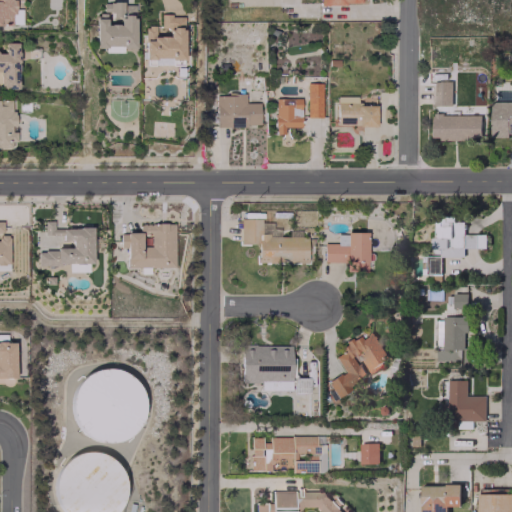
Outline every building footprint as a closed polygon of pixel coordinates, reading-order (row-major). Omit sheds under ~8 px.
[(0,0),(0,24),(12,24),(12,14),(14,14),(13,0),(0,0)] [(102,13),(94,13),(94,47),(102,47),(102,52),(121,52),(121,48),(133,48),(134,2),(102,2),(102,13)] [(182,15),(159,15),(159,28),(167,28),(167,36),(154,36),(154,25),(143,25),(143,58),(182,58),(182,15)] [(0,88),(17,88),(17,42),(3,42),(3,52),(0,52),(0,88)] [(451,81),(432,81),(432,105),(451,106),(451,81)] [(321,83),(306,83),(305,117),(321,117),(321,83)] [(258,102),(245,103),(245,93),(214,93),(215,126),(259,125),(258,102)] [(375,125),(375,104),(356,103),(356,96),(336,96),(336,124),(375,125)] [(300,98),(273,98),(273,134),(282,134),(282,126),(299,127),(300,98)] [(0,147),(14,147),(15,128),(14,128),(15,111),(10,111),(10,102),(0,101),(0,147)] [(511,101),(489,102),(490,137),(508,137),(508,136),(511,135),(511,101)] [(481,115),(432,114),(432,139),(480,139),(481,115)] [(484,248),(484,234),(463,234),(463,222),(454,221),(454,216),(445,216),(445,221),(433,221),(433,256),(463,256),(463,248),(484,248)] [(0,264),(9,264),(8,235),(0,235),(0,231),(2,232),(2,220),(0,220),(0,264)] [(91,227),(52,227),(52,220),(43,220),(43,234),(61,234),(61,240),(70,240),(70,249),(36,249),(36,265),(67,265),(67,272),(88,271),(87,264),(91,264),(91,227)] [(174,267),(174,223),(139,223),(139,232),(119,232),(119,248),(125,248),(125,267),(174,267)] [(367,232),(337,232),(337,243),(323,243),(323,261),(345,262),(345,271),(367,271),(367,232)] [(440,275),(440,258),(426,257),(425,274),(440,275)] [(467,293),(452,293),(452,308),(466,309),(467,293)] [(443,349),(465,348),(465,316),(442,316),(443,349)] [(389,359),(371,331),(360,339),(357,333),(338,346),(341,351),(333,357),(342,371),(325,382),(333,395),(389,359)] [(0,377),(14,377),(14,341),(0,340),(0,377)] [(259,389),(290,390),(290,345),(240,344),(239,384),(259,385),(259,389)] [(435,348),(435,360),(459,361),(460,349),(435,348)] [(144,435),(137,369),(71,375),(78,442),(144,435)] [(306,377),(293,377),(293,393),(307,393),(306,377)] [(447,404),(440,404),(441,421),(485,420),(484,395),(466,396),(466,380),(446,380),(447,404)] [(324,472),(324,444),(314,444),(314,437),(261,437),(248,437),(248,470),(271,470),(271,459),(290,458),(290,472),(324,472)] [(360,464),(378,463),(377,443),(359,443),(360,464)] [(120,511),(123,456),(58,453),(56,511),(67,511),(120,511)] [(459,506),(460,485),(421,484),(420,511),(445,511),(446,506),(459,506)] [(342,511),(319,491),(302,491),(298,487),(295,491),(270,491),(270,503),(253,503),(253,511),(266,511),(271,508),(270,511),(296,511),(302,507),(313,507),(318,511),(342,511)] [(508,489),(478,489),(477,511),(511,511),(511,493),(508,494),(508,489)]
